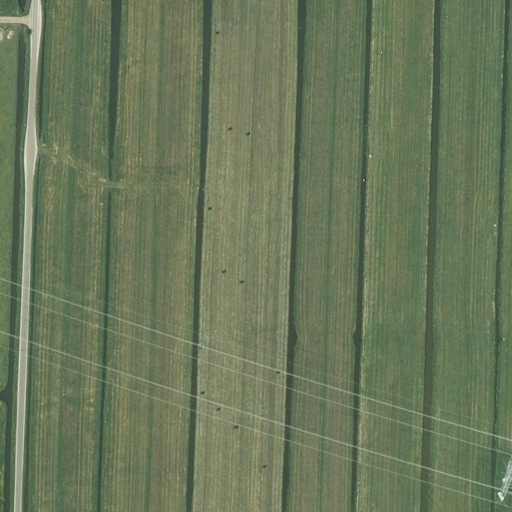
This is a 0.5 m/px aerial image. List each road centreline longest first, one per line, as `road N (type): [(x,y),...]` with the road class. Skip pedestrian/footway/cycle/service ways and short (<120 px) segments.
road 1 (unclassified): [(17,511),(35,0)]
road 2 (track): [(183,184),(102,182),(30,148)]
